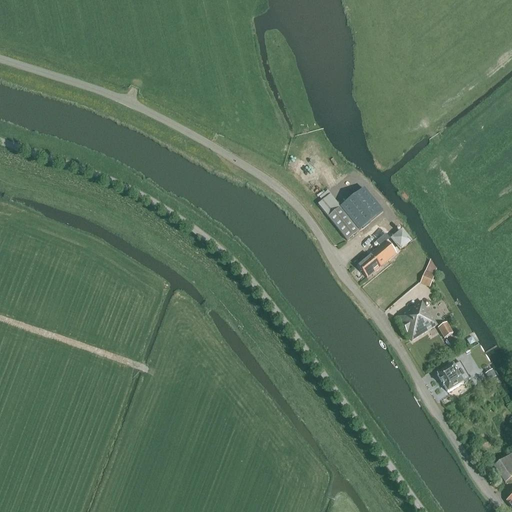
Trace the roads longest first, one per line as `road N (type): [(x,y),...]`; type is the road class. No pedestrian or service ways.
road 1 (unclassified): [(424,511),(216,246),(148,199),(0,143)]
road 2 (unclassified): [(330,254),(294,202),(255,172),(124,100),(0,59)]
road 3 (unclassified): [(330,254),(503,511)]
